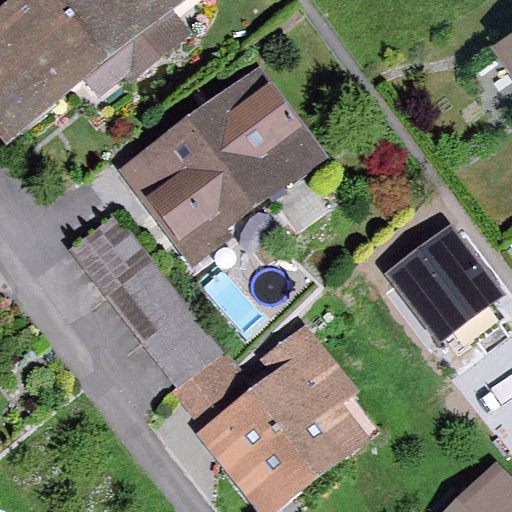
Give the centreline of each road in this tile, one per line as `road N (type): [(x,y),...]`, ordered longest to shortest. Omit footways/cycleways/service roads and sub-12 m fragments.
road 1 (track): [(511,297),(291,0)]
road 2 (residential): [(0,239),(184,511)]
